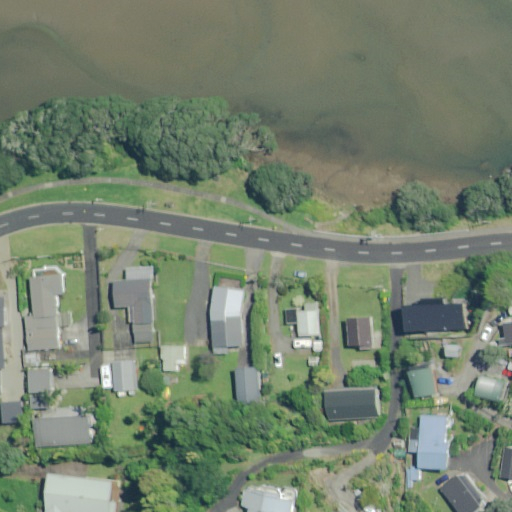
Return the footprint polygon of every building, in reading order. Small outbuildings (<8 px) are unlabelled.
[(137,324),(156,324),(155,268),(129,269),(129,282),(117,282),(117,308),(137,308),(137,324)] [(65,272),(33,275),(36,316),(28,317),(31,350),(62,348),(60,327),(75,326),(74,313),(61,315),(59,295),(67,295),(65,272)] [(245,317),(248,292),(216,288),(211,322),(214,322),(214,355),(231,355),(231,347),(245,347),(245,317)] [(429,299),(429,306),(411,307),(411,331),(467,330),(467,308),(467,301),(456,301),(456,298),(429,299)] [(300,312),(300,309),(289,310),(290,324),(300,324),(301,337),(322,335),(320,304),(308,304),(308,309),(309,311),(300,312)] [(377,345),(376,319),(351,320),(352,346),(377,345)] [(156,324),(137,324),(138,343),(156,342),(156,324)] [(327,341),(315,340),(315,353),(327,353),(327,341)] [(462,346),(448,347),(448,357),(462,356),(462,346)] [(16,347),(0,347),(0,369),(17,369),(16,347)] [(186,365),(187,348),(166,347),(165,371),(179,371),(180,365),(186,365)] [(39,367),(39,355),(27,355),(27,367),(39,367)] [(127,391),(131,391),(132,395),(139,395),(137,390),(135,361),(115,363),(117,392),(121,391),(121,396),(128,396),(127,391)] [(263,403),(260,367),(239,369),(242,406),(263,403)] [(42,409),(53,408),(52,393),(55,393),(55,369),(30,369),(31,409),(36,409),(36,413),(42,413),(42,409)] [(438,395),(434,370),(413,373),(417,398),(438,395)] [(77,382),(62,382),(62,389),(106,388),(106,379),(84,379),(83,373),(77,373),(77,382)] [(509,383),(483,378),(479,396),(505,401),(509,383)] [(381,419),(380,389),(330,391),(332,421),(381,419)] [(59,410),(59,419),(38,419),(39,446),(93,445),(92,418),(70,418),(70,410),(59,410)] [(448,443),(449,416),(423,416),(422,469),(451,469),(452,444),(448,443)] [(511,479),(511,448),(506,448),(502,479),(511,479)] [(421,481),(422,469),(412,468),(412,481),(421,481)] [(116,481),(51,475),(50,483),(42,482),(40,505),(49,505),(48,511),(118,511),(119,503),(114,502),(116,481)] [(441,489),(460,511),(478,511),(485,506),(458,475),(441,489)] [(285,495),(249,487),(245,507),(252,509),(251,511),(293,511),(296,501),(284,499),(285,495)]
